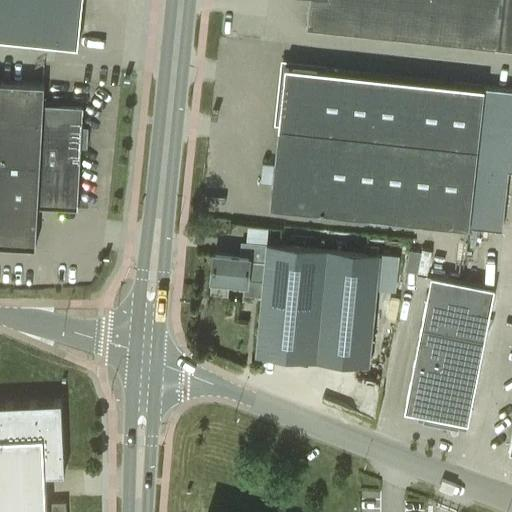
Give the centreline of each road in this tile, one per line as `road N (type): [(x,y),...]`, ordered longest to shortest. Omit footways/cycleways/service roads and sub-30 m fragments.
road 1 (unclassified): [(511,504),(146,359)]
road 2 (tertiary): [(146,359),(181,0)]
road 3 (unclassified): [(146,359),(0,315)]
road 4 (tertiary): [(137,511),(146,359)]
